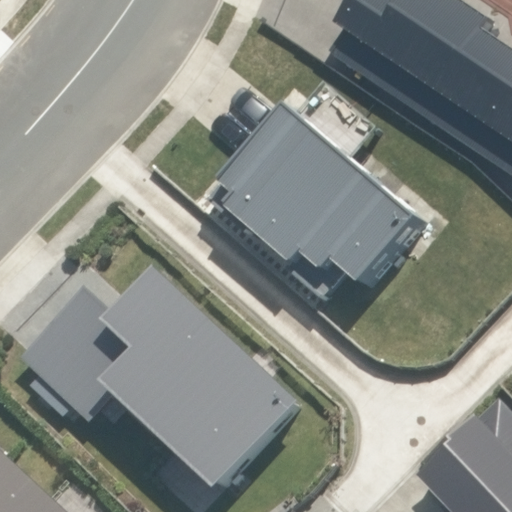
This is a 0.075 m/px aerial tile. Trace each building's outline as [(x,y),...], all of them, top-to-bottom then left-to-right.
[(411,0),(411,1),(409,0),(361,0),(344,26),(350,31),(336,55),(511,173),(511,49),(491,36),(499,23),(463,0),(411,0)] [(294,108),(227,186),(241,197),(232,209),(300,267),(296,272),(330,303),(354,275),(370,289),(429,223),(294,108)] [(309,405),(164,269),(120,316),(91,289),(24,361),(43,378),(33,388),(67,420),(77,410),(94,425),(122,396),(225,494),(309,405)] [(511,511),(511,408),(504,400),(427,480),(457,511),(511,511)] [(0,511),(74,511),(2,444),(0,446),(0,511)]
